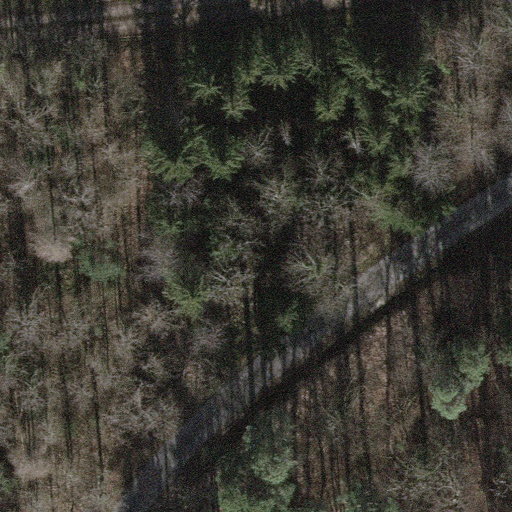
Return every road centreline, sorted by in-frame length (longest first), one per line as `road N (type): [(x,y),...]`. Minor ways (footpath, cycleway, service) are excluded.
road 1 (residential): [(511,188),(450,223),(288,346),(139,511)]
road 2 (track): [(310,0),(0,30)]
